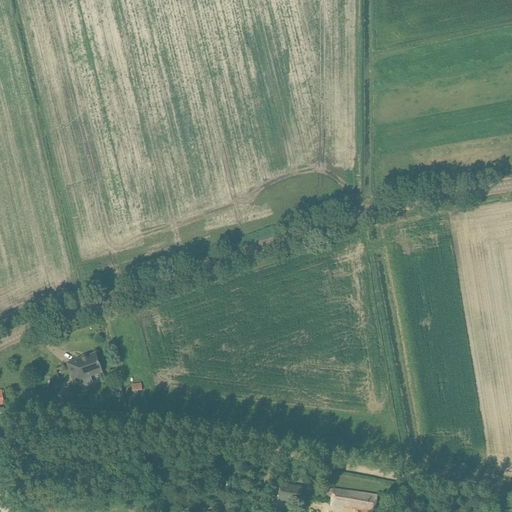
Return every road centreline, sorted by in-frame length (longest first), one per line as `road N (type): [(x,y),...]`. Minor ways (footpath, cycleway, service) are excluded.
road 1 (unclassified): [(0,345),(385,207),(511,185)]
road 2 (track): [(511,499),(147,424),(0,417)]
